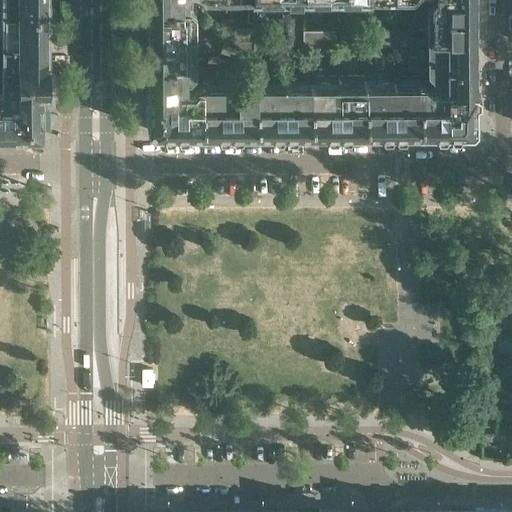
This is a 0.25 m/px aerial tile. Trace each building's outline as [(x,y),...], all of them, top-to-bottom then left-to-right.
[(47,100),(46,0),(6,0),(6,7),(0,6),(0,19),(2,20),(2,59),(7,59),(7,84),(2,84),(2,91),(0,93),(0,101),(41,102),(41,100),(47,100)] [(476,12),(475,0),(432,0),(433,4),(432,5),(432,12),(476,12)] [(190,30),(190,3),(188,1),(188,2),(146,2),(146,30),(190,30)] [(476,37),(476,12),(432,12),(432,37),(476,37)] [(234,29),(234,20),(225,20),(222,25),(222,29),(234,29)] [(234,40),(234,33),(234,29),(222,29),(222,58),(234,58),(234,50),(234,40)] [(190,58),(190,30),(146,30),(146,58),(190,58)] [(395,38),(395,30),(369,30),(369,38),(382,38),(395,38)] [(414,38),(414,30),(395,30),(395,38),(400,38),(408,38),(414,38)] [(476,63),(476,37),(432,37),(432,63),(476,63)] [(369,45),(369,39),(331,39),(331,49),(338,49),(351,49),(369,49),(369,45)] [(253,50),(253,40),(234,40),(234,50),(253,50)] [(268,50),(268,40),(253,40),(253,50),(268,50)] [(202,130),(202,86),(186,86),(186,74),(189,74),(190,73),(190,58),(146,58),(147,126),(151,130),(202,130)] [(218,66),(218,58),(208,58),(208,66),(218,66)] [(476,88),(476,63),(432,63),(432,70),(433,71),(433,76),(436,79),(437,79),(437,87),(437,88),(476,88)] [(366,129),(366,85),(338,86),(339,130),(366,129)] [(393,129),(393,85),(366,85),(366,129),(393,129)] [(420,129),(420,87),(421,87),(421,85),(393,85),(393,129),(420,129)] [(230,130),(230,86),(202,86),(202,130),(230,130)] [(257,130),(257,86),(230,86),(230,130),(257,130)] [(284,130),(284,86),(257,86),(257,130),(284,130)] [(311,130),(311,86),(284,86),(284,130),(311,130)] [(339,130),(338,86),(311,86),(311,130),(339,130)] [(476,125),(476,88),(437,88),(437,87),(421,87),(420,87),(420,129),(472,129),(476,125)] [(0,130),(41,131),(41,102),(0,101),(0,130)] [(143,369),(143,385),(152,385),(152,378),(154,378),(154,372),(153,372),(153,369),(143,369)]
